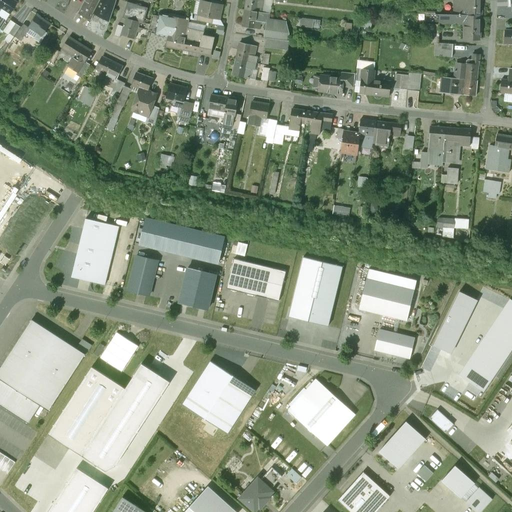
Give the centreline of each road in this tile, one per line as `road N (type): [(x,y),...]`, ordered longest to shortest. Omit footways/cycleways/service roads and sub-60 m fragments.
road 1 (unclassified): [(18,287),(389,382),(394,398),(291,511)]
road 2 (residential): [(215,79),(364,108),(490,121)]
road 3 (residential): [(31,0),(102,42),(215,79)]
road 4 (residential): [(490,121),(497,0)]
